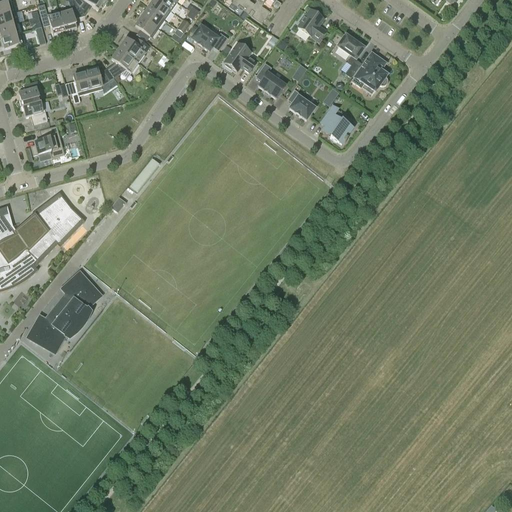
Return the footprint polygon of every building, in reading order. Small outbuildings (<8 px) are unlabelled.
[(0,18),(16,14),(11,0),(0,0),(0,2),(1,6),(0,6),(0,18)] [(58,14),(64,37),(72,35),(72,32),(76,31),(71,15),(80,12),(73,2),(72,0),(68,0),(69,3),(68,3),(70,10),(58,14)] [(74,0),(73,2),(80,12),(86,5),(98,13),(100,9),(102,11),(106,5),(99,0),(80,0),(79,0),(74,0)] [(150,7),(147,11),(164,23),(170,14),(151,0),(148,6),(150,7)] [(151,0),(170,14),(177,5),(169,0),(151,0)] [(228,0),(232,3),(228,9),(234,13),(239,7),(238,7),(243,0),(228,0)] [(243,0),(238,7),(239,7),(243,11),(242,13),(248,17),(251,12),(254,7),(249,3),(251,0),(243,0)] [(258,0),(255,5),(254,7),(251,12),(254,14),(251,19),(261,26),(270,15),(262,9),(268,0),(273,4),(276,0),(258,0)] [(281,6),(276,3),(272,7),(277,11),(281,6)] [(192,10),(189,14),(195,19),(199,14),(192,10)] [(164,23),(147,11),(145,14),(143,13),(139,18),(158,32),(164,23)] [(64,37),(58,14),(46,17),(45,12),(39,13),(42,25),(48,23),(52,38),(56,37),(57,39),(64,37)] [(310,12),(297,30),(310,40),(311,39),(318,45),(326,34),(318,29),(323,22),(310,12)] [(19,25),(16,14),(0,18),(0,29),(16,26),(16,25),(19,25)] [(192,23),(195,19),(189,14),(186,18),(192,23)] [(158,32),(139,18),(135,23),(137,25),(134,29),(139,32),(136,37),(145,44),(149,39),(151,41),(158,32)] [(0,29),(0,35),(0,36),(1,40),(1,41),(18,36),(18,35),(16,26),(0,29)] [(180,27),(176,32),(183,36),(186,32),(180,27)] [(202,30),(200,29),(191,42),(197,46),(197,47),(202,51),(202,50),(209,54),(212,49),(218,54),(227,41),(220,36),(217,41),(208,34),(209,32),(203,28),(202,30)] [(38,43),(44,41),(41,29),(35,31),(38,43)] [(180,40),(183,36),(176,32),(173,36),(180,40)] [(1,41),(1,40),(0,40),(2,47),(3,46),(4,51),(21,46),(24,45),(21,34),(18,35),(18,36),(1,41)] [(121,49),(119,52),(137,66),(150,48),(136,37),(130,45),(125,41),(121,48),(121,49)] [(364,51),(345,37),(337,49),(350,59),(346,65),(351,68),(345,77),(351,81),(359,69),(353,65),(364,51)] [(250,55),(237,46),(224,65),(225,66),(224,67),(230,72),(231,70),(237,74),(240,69),(249,75),(255,66),(247,60),(250,55)] [(130,76),(137,66),(119,52),(116,56),(115,55),(111,62),(115,65),(106,71),(113,81),(125,72),(130,76)] [(385,66),(371,56),(351,84),(361,91),(363,87),(375,95),(379,88),(381,89),(383,89),(385,88),(387,86),(387,84),(387,82),(385,80),(387,77),(380,73),(385,66)] [(271,71),(265,66),(255,80),(261,84),(257,89),(264,93),(263,94),(269,98),(269,97),(276,102),(285,89),(267,76),(271,71)] [(299,67),(291,79),(297,83),(305,72),(299,67)] [(89,75),(84,76),(90,95),(102,92),(101,89),(113,81),(106,71),(98,77),(96,72),(88,74),(89,75)] [(78,98),(90,95),(84,76),(80,77),(80,76),(72,78),(74,84),(68,86),(73,106),(79,104),(78,98)] [(38,103),(35,92),(38,91),(36,84),(24,87),(25,94),(19,96),(20,100),(19,101),(21,108),(38,103)] [(56,98),(61,97),(62,100),(68,98),(64,86),(59,88),(58,86),(53,87),(56,98)] [(324,103),(330,107),(338,95),(331,91),(324,103)] [(300,97),(294,93),(287,103),(292,106),(289,111),(295,115),(295,116),(299,119),(300,119),(306,123),(314,111),(298,99),(300,97)] [(38,103),(21,108),(23,115),(24,115),(25,120),(30,119),(33,128),(47,124),(41,102),(38,103)] [(338,112),(332,108),(320,126),(325,129),(321,134),(328,139),(328,138),(330,140),(329,140),(341,148),(344,144),(345,144),(346,142),(345,141),(352,132),(333,118),(338,112)] [(64,158),(56,129),(38,134),(39,134),(41,143),(34,145),(35,148),(30,149),(33,158),(37,157),(49,154),(51,161),(64,158)] [(154,156),(129,188),(136,194),(161,162),(154,156)] [(0,294),(2,294),(6,293),(9,292),(13,291),(14,290),(18,288),(21,286),(25,284),(28,282),(31,279),(33,277),(35,275),(37,272),(35,270),(56,247),(59,250),(84,224),(72,212),(69,209),(59,196),(30,217),(33,221),(15,234),(14,232),(12,229),(7,209),(5,210),(2,211),(0,211),(0,294)] [(126,205),(118,200),(110,210),(117,215),(126,205)] [(65,296),(45,322),(39,318),(27,340),(54,356),(64,339),(68,341),(75,336),(81,330),(85,323),(89,315),(86,312),(101,298),(79,275),(60,292),(65,296)]
